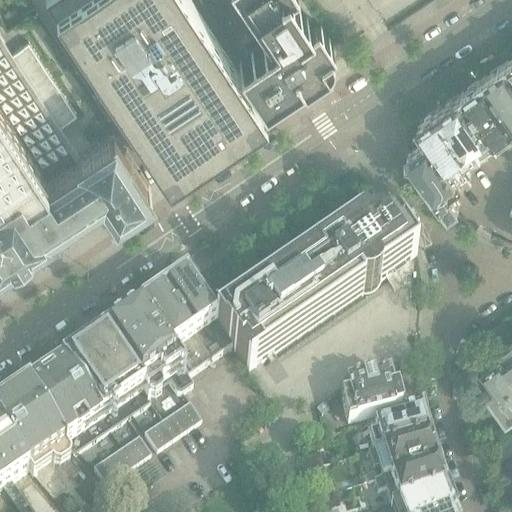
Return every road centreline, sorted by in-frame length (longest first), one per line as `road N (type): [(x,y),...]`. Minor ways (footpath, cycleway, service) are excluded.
road 1 (tertiary): [(0,351),(353,107)]
road 2 (residential): [(461,318),(449,364),(454,426),(481,511)]
road 3 (tertiary): [(353,107),(511,2)]
road 4 (residential): [(449,243),(353,107)]
